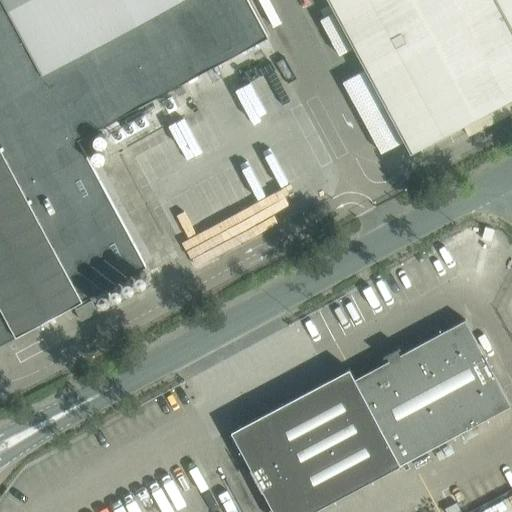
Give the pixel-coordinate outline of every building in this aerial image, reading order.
[(3,0),(0,0),(0,343),(146,265),(78,138),(117,117),(121,124),(156,105),(153,98),(268,36),(248,0),(178,0),(43,73),(3,0)] [(178,0),(3,0),(43,73),(178,0)] [(511,97),(511,27),(497,0),(330,0),(412,151),(511,97)] [(511,0),(497,0),(511,27),(511,0)] [(82,320),(98,311),(92,300),(76,309),(82,320)] [(511,405),(465,320),(400,354),(398,350),(401,348),(400,347),(383,355),(384,357),(387,356),(389,360),(355,378),(401,464),(511,405)] [(311,511),(401,464),(355,378),(350,368),(348,368),(348,369),(232,431),(232,430),(231,431),(273,511),(311,511)]
